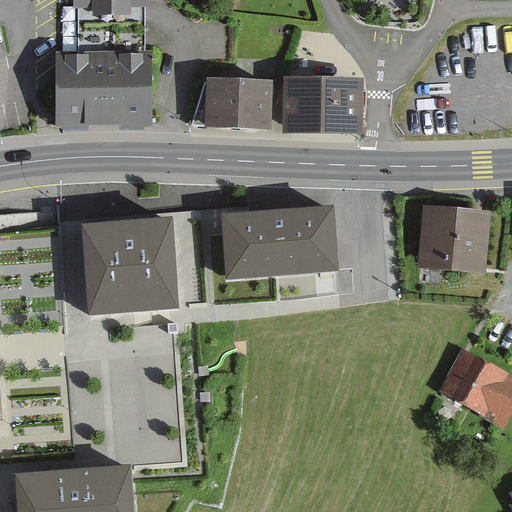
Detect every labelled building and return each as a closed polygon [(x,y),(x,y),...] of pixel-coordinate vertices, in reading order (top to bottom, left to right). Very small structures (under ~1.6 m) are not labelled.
[(143,0),(78,0),(79,56),(144,55),(143,0)] [(79,56),(61,56),(62,121),(151,121),(150,55),(144,55),(79,56)] [(268,84),(211,82),(209,124),(267,126),(268,84)] [(288,82),(287,128),(357,130),(358,83),(288,82)] [(488,270),(492,212),(424,208),(419,265),(488,270)] [(222,220),(227,285),(339,277),(335,212),(222,220)] [(83,230),(89,322),(180,315),(174,223),(83,230)] [(511,409),(511,380),(467,354),(445,392),(503,425),(511,409)] [(134,511),(131,471),(16,479),(18,511),(134,511)]
